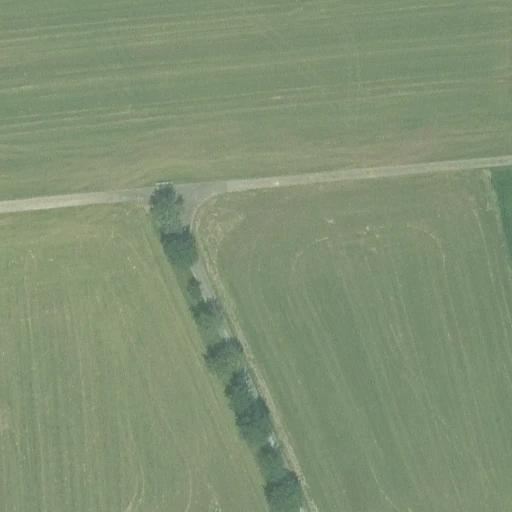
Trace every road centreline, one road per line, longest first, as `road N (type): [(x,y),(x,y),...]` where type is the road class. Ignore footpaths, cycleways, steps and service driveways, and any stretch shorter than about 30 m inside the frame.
road 1 (unclassified): [(157,202),(511,169)]
road 2 (unclassified): [(288,511),(157,202)]
road 3 (unclassified): [(0,212),(157,202)]
